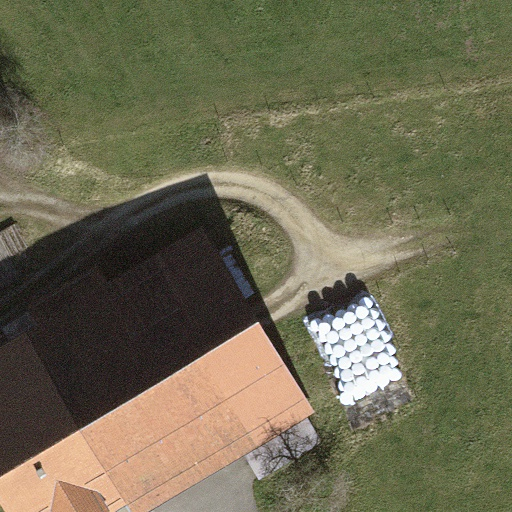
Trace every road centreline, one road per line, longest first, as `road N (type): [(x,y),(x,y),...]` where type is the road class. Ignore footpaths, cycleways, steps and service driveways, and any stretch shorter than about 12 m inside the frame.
road 1 (track): [(325,259),(275,198),(224,185),(178,191),(121,218),(0,201)]
road 2 (track): [(0,314),(121,218)]
